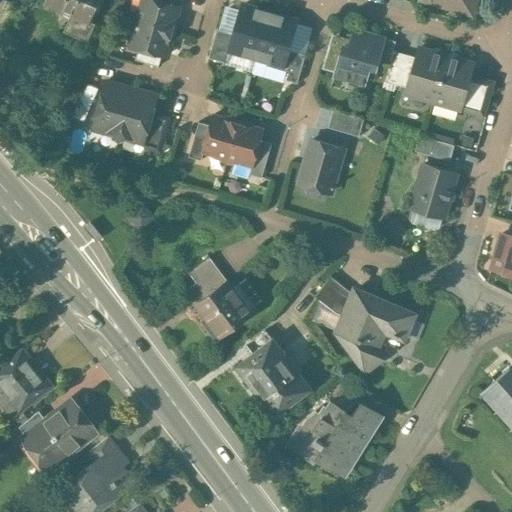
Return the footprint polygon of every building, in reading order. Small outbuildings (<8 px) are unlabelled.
[(98,0),(45,0),(45,2),(71,13),(64,31),(87,41),(95,23),(90,21),(98,0)] [(159,0),(158,0),(141,0),(136,21),(173,31),(180,6),(159,0)] [(426,0),(471,13),(475,0),(426,0)] [(270,12),(243,5),(234,34),(230,50),(256,58),(270,12)] [(297,20),(270,12),(256,58),(283,66),(288,49),(297,20)] [(173,31),(136,21),(129,45),(138,48),(162,55),(165,56),(173,31)] [(217,29),(209,58),(226,63),(230,50),(234,34),(217,29)] [(384,37),(362,31),(360,35),(354,33),(350,47),(344,45),(337,70),(336,70),(335,75),(364,84),(369,65),(375,67),(378,57),(384,39),(384,37)] [(395,42),(384,39),(378,57),(390,60),(393,50),(395,42)] [(332,42),(325,67),(336,70),(337,70),(344,45),(332,42)] [(446,55),(420,47),(417,57),(408,88),(406,93),(433,101),(446,55)] [(162,55),(138,48),(135,60),(158,67),(162,55)] [(305,54),(288,49),(283,66),(287,67),(284,79),(297,83),(305,54)] [(417,57),(393,50),(390,60),(384,81),(408,88),(417,57)] [(473,63),(446,55),(433,101),(460,109),(470,74),(473,63)] [(494,81),(470,74),(460,109),(484,116),(494,81)] [(133,89),(106,82),(93,128),(120,136),(133,89)] [(87,84),(72,116),(84,122),(98,89),(87,84)] [(156,96),(133,89),(120,136),(143,143),(152,112),(156,96)] [(364,119),(333,110),(328,127),(359,136),(364,119)] [(169,117),(152,112),(143,143),(146,148),(159,152),(169,117)] [(238,122),(213,115),(210,125),(203,151),(203,152),(228,159),(238,122)] [(210,125),(198,122),(189,157),(201,160),(203,152),(203,151),(210,125)] [(263,129),(238,122),(228,159),(252,166),(253,166),(260,140),(263,129)] [(455,145),(420,134),(415,150),(450,160),(455,145)] [(343,148),(312,139),(299,183),(330,192),(343,148)] [(272,143),(260,140),(253,166),(252,166),(249,174),(262,178),(272,143)] [(457,172),(424,163),(411,207),(444,217),(448,201),(452,199),(454,192),(452,188),(457,172)] [(141,205),(129,217),(142,229),(153,216),(141,205)] [(511,236),(501,233),(492,268),(511,273),(511,236)] [(226,280),(209,258),(189,273),(196,283),(206,295),(226,280)] [(353,294),(331,276),(315,296),(335,312),(344,316),(353,294)] [(206,295),(196,302),(207,316),(202,320),(216,339),(251,312),(227,280),(226,280),(206,295)] [(206,295),(196,283),(187,289),(196,302),(206,295)] [(414,313),(355,288),(353,294),(344,316),(337,332),(365,369),(382,356),(370,339),(375,326),(404,338),(414,313)] [(265,331),(246,345),(253,354),(272,340),(265,331)] [(253,354),(237,366),(250,383),(253,381),(264,396),(261,398),(274,415),(309,388),(297,371),(295,372),(284,357),(285,357),(273,340),(272,340),(253,354)] [(10,343),(0,351),(0,366),(18,352),(10,343)] [(52,384),(23,348),(18,352),(0,366),(0,399),(13,416),(52,384)] [(511,425),(511,370),(509,368),(482,392),(511,425)] [(27,434),(27,435),(29,438),(51,464),(94,430),(70,400),(47,418),(27,434)] [(353,415),(333,402),(296,429),(292,436),(303,451),(311,455),(318,443),(321,445),(324,440),(322,438),(328,437),(332,439),(331,463),(345,472),(372,429),(370,427),(356,418),(357,417),(353,415)] [(377,413),(361,403),(353,415),(357,417),(356,418),(370,427),(379,413),(377,412),(377,413)] [(47,418),(39,409),(20,425),(27,434),(47,418)] [(20,425),(10,433),(20,446),(29,438),(27,435),(27,434),(20,425)] [(123,455),(108,435),(89,450),(97,460),(104,469),(116,459),(123,455)] [(116,459),(104,469),(97,460),(72,478),(70,474),(66,477),(69,481),(65,484),(86,511),(93,511),(133,482),(116,459)]
